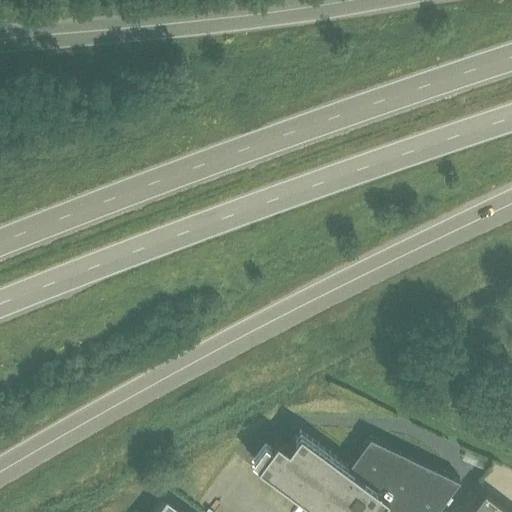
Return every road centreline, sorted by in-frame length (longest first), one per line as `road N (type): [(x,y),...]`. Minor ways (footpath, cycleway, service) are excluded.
road 1 (trunk): [(0,469),(167,370),(511,201)]
road 2 (trunk): [(511,59),(0,246)]
road 3 (trunk): [(0,307),(296,192),(511,121)]
road 4 (trunk): [(401,0),(0,45)]
